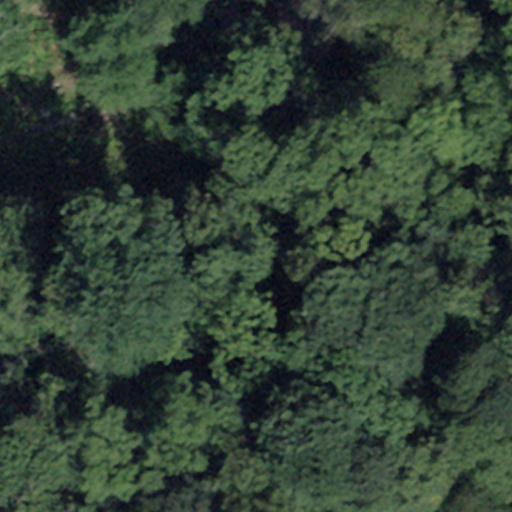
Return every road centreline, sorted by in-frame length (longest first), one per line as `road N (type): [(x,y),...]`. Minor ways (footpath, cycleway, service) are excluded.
road 1 (track): [(511,502),(473,496),(368,448),(278,351)]
road 2 (track): [(288,0),(309,20),(313,37),(307,61),(293,70),(257,58),(221,0)]
